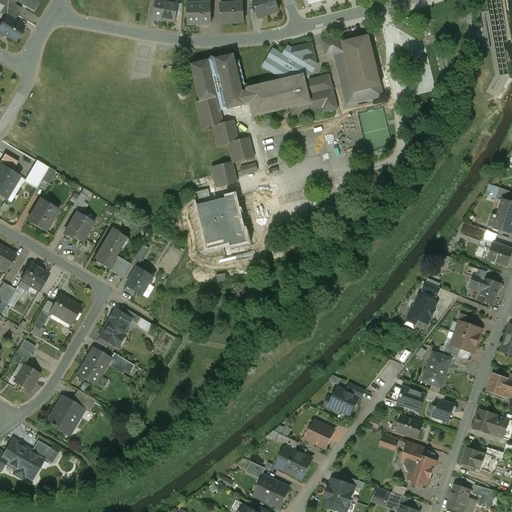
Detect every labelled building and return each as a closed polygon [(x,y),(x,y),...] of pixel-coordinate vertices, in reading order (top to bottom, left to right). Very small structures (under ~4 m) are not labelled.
[(21,9),(5,0),(0,0),(0,5),(3,7),(17,15),(21,9)] [(39,0),(10,0),(15,3),(16,1),(33,11),(39,0)] [(274,0),(252,0),(258,18),(270,14),(269,13),(278,10),(274,0)] [(510,37),(505,0),(487,0),(489,10),(481,11),(484,36),(492,35),(497,75),(509,73),(504,37),(510,37)] [(178,4),(156,1),(153,20),(163,22),(163,20),(175,22),(178,4)] [(210,4),(187,5),(188,25),(198,25),(198,24),(210,23),(210,24),(211,24),(210,4)] [(243,4),(220,5),(221,16),(222,23),(232,23),(232,21),(244,21),(243,4)] [(17,15),(3,7),(0,12),(0,14),(6,18),(6,17),(13,21),(17,15)] [(13,21),(6,17),(6,18),(2,25),(0,23),(0,33),(15,42),(23,27),(13,21)] [(368,37),(343,43),(332,45),(334,56),(347,106),(383,97),(380,87),(381,87),(375,64),(377,64),(375,59),(374,59),(368,37)] [(335,38),(322,41),(325,56),(332,55),(334,56),(332,45),(343,43),(335,38)] [(263,68),(284,81),(303,76),(305,82),(306,81),(317,64),(312,44),(292,49),(288,47),(283,55),(274,50),(263,68)] [(284,81),(247,90),(248,92),(242,93),(241,88),(245,87),(238,61),(235,62),(233,56),(215,60),(212,58),(210,61),(192,66),(201,102),(196,103),(202,130),(213,127),(217,147),(228,144),(233,163),(211,168),(216,187),(216,188),(237,183),(236,179),(232,164),(254,158),(249,139),(238,141),(234,122),(223,124),(220,112),(251,104),(254,117),(291,108),(292,116),(303,113),(304,118),(337,110),(329,76),(306,81),(305,82),(303,76),(284,81)] [(220,112),(223,124),(234,122),(246,119),(259,173),(236,179),(237,183),(216,188),(209,191),(211,202),(221,200),(220,196),(240,191),(268,184),(252,118),(254,117),(251,104),(220,112)] [(0,167),(11,173),(17,163),(4,155),(0,161),(0,167)] [(48,168),(36,161),(29,173),(41,181),(48,168)] [(11,173),(0,167),(0,196),(5,200),(19,177),(11,173)] [(55,172),(48,168),(41,181),(48,185),(55,172)] [(511,193),(498,188),(494,199),(502,202),(502,201),(511,204),(511,193)] [(221,200),(211,202),(209,191),(208,189),(195,193),(198,205),(196,206),(206,250),(230,244),(231,247),(248,243),(236,196),(221,200)] [(87,197),(80,193),(72,208),(78,212),(87,197)] [(45,232),(44,231),(52,218),(53,218),(57,211),(40,200),(27,222),(44,232),(45,232)] [(511,204),(502,201),(502,202),(497,217),(492,216),(489,226),(511,233),(511,204)] [(93,223),(76,213),(63,235),(72,240),(73,238),(81,243),(93,223)] [(486,231),(465,224),(462,232),(483,240),(486,231)] [(112,229),(93,261),(117,275),(125,262),(116,257),(127,238),(112,229)] [(511,251),(511,249),(494,243),(492,250),(486,248),(485,250),(484,250),(482,258),(488,260),(488,261),(506,267),(511,251)] [(142,245),(134,259),(140,263),(148,249),(142,245)] [(3,248),(0,246),(0,268),(5,272),(5,273),(15,256),(15,255),(14,256),(2,249),(3,248)] [(486,248),(479,246),(476,256),(482,258),(484,250),(485,250),(486,248)] [(444,257),(442,256),(439,264),(446,267),(449,258),(445,257),(445,256),(444,257)] [(131,265),(125,262),(117,275),(122,279),(131,265)] [(48,275),(30,264),(20,281),(17,287),(26,292),(30,286),(38,291),(48,275)] [(476,269),(468,266),(466,273),(474,275),(474,276),(480,278),(484,280),(485,279),(488,270),(477,266),(476,269)] [(153,278),(137,268),(126,286),(142,296),(153,278)] [(501,285),(485,279),(484,280),(478,298),(472,296),(471,299),(493,306),(501,285)] [(3,283),(0,287),(0,301),(9,287),(3,283)] [(419,298),(434,304),(440,291),(425,285),(419,298)] [(15,290),(9,287),(0,301),(7,305),(15,290)] [(80,308),(59,296),(57,300),(54,305),(49,313),(50,313),(61,320),(62,318),(70,323),(70,325),(80,308)] [(434,304),(419,298),(417,297),(408,318),(429,327),(438,306),(434,304)] [(54,305),(47,301),(41,312),(48,316),(50,313),(49,313),(54,305)] [(140,318),(122,308),(119,312),(132,319),(131,321),(137,324),(140,318)] [(41,312),(40,312),(32,326),(39,331),(48,316),(41,312)] [(119,312),(113,321),(110,319),(99,338),(113,346),(119,336),(121,337),(131,321),(132,319),(119,312)] [(473,319),(459,314),(456,322),(460,323),(471,326),(473,319)] [(471,326),(460,323),(456,334),(479,343),(481,339),(479,337),(482,330),(471,326)] [(511,325),(509,324),(509,325),(507,335),(504,343),(501,352),(500,352),(511,356),(511,325)] [(479,343),(456,334),(452,346),(451,346),(461,349),(473,354),(475,348),(478,346),(479,343)] [(35,347),(23,340),(19,348),(31,354),(35,347)] [(452,346),(447,344),(444,352),(457,357),(458,357),(461,349),(451,346),(452,346)] [(31,354),(19,348),(15,354),(27,361),(31,354)] [(110,359),(92,349),(77,375),(93,384),(97,376),(99,377),(110,359)] [(27,361),(15,354),(10,363),(23,367),(23,366),(24,366),(27,361)] [(451,360),(433,354),(423,382),(424,382),(424,380),(432,383),(432,385),(441,388),(451,360)] [(135,366),(117,356),(113,363),(125,370),(124,372),(130,376),(135,366)] [(458,357),(457,357),(454,364),(467,368),(470,361),(458,357)] [(24,366),(23,366),(23,367),(13,383),(29,392),(39,375),(24,366)] [(508,380),(493,374),(486,392),(506,399),(508,393),(511,394),(511,382),(508,381),(508,380)] [(364,391),(350,384),(346,392),(358,398),(361,399),(364,391)] [(346,392),(337,388),(332,399),(334,403),(331,409),(341,414),(341,412),(350,416),(354,408),(355,405),(356,405),(356,404),(358,399),(358,398),(346,392)] [(445,396),(428,391),(426,399),(435,403),(436,400),(443,402),(445,396)] [(95,401),(80,393),(73,405),(83,410),(83,409),(89,412),(95,401)] [(73,405),(61,398),(46,424),(53,428),(53,427),(63,433),(69,423),(73,426),(83,410),(73,405)] [(443,402),(436,400),(435,403),(431,417),(448,423),(454,406),(443,402)] [(509,421),(480,411),(473,429),(503,439),(508,440),(510,436),(505,435),(509,421)] [(423,424),(401,417),(396,432),(417,439),(423,424)] [(380,423),(370,420),(368,425),(377,429),(380,423)] [(334,431),(314,422),(315,423),(307,440),(306,439),(305,440),(325,449),(334,431)] [(298,443),(278,434),(274,442),(284,447),(285,446),(295,451),(298,443)] [(388,440),(382,438),(380,446),(386,448),(388,440)] [(398,444),(388,440),(386,448),(395,451),(398,444)] [(11,441),(3,454),(0,451),(0,471),(4,464),(6,465),(7,464),(8,464),(9,463),(16,467),(12,475),(22,481),(27,473),(33,477),(44,460),(31,452),(11,441)] [(57,454),(37,442),(31,452),(44,460),(51,464),(57,454)] [(425,448),(408,442),(404,453),(407,454),(408,453),(421,458),(421,457),(422,457),(425,448)] [(295,451),(285,446),(284,447),(275,467),(302,480),(312,459),(295,451)] [(481,453),(467,448),(461,465),(475,469),(485,472),(491,457),(480,453),(481,453)] [(421,458),(408,453),(407,454),(404,453),(401,462),(406,463),(405,465),(408,472),(410,472),(408,480),(427,487),(430,479),(434,470),(433,470),(436,462),(422,457),(421,457),(421,458)] [(265,469),(250,462),(247,470),(261,477),(265,469)] [(275,467),(268,464),(265,469),(272,472),(275,467)] [(265,479),(262,477),(253,496),(279,509),(289,489),(274,482),(266,479),(267,478),(266,478),(265,479)] [(323,506),(339,511),(347,511),(355,490),(331,482),(323,506)] [(407,489),(394,484),(391,493),(404,497),(407,489)] [(462,511),(470,491),(454,485),(446,509),(455,511),(462,511)] [(496,492),(475,485),(472,494),(482,497),(493,501),(496,492)] [(404,497),(391,493),(390,498),(391,498),(390,501),(402,505),(401,507),(416,511),(419,503),(404,497)] [(388,499),(379,496),(376,504),(385,507),(387,504),(388,502),(387,502),(388,500),(388,499)]
